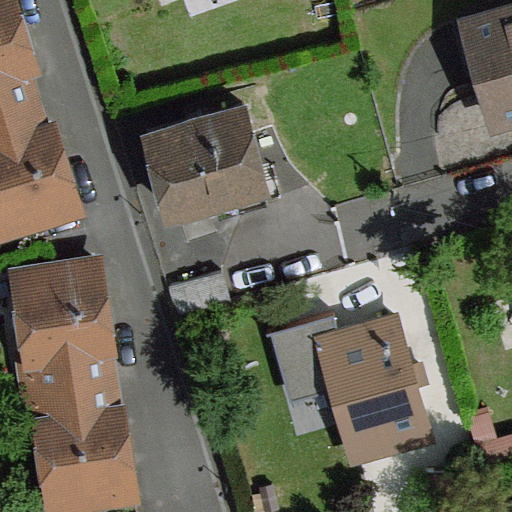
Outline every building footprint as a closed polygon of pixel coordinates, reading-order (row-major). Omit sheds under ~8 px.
[(26,29),(17,0),(0,0),(0,106),(38,95),(30,65),(36,62),(26,29)] [(511,6),(473,18),(501,118),(511,114),(511,6)] [(38,95),(0,106),(0,217),(3,227),(79,204),(65,156),(55,123),(47,126),(38,95)] [(247,103),(154,128),(175,208),(269,182),(247,103)] [(101,255),(16,268),(30,364),(23,365),(32,425),(41,424),(53,505),(137,493),(130,441),(124,403),(118,404),(110,347),(114,347),(108,303),(101,255)] [(226,271),(173,283),(180,311),(232,299),(226,271)] [(396,312),(325,332),(359,453),(430,433),(396,312)] [(465,511),(484,468),(430,470),(432,511),(465,511)]
